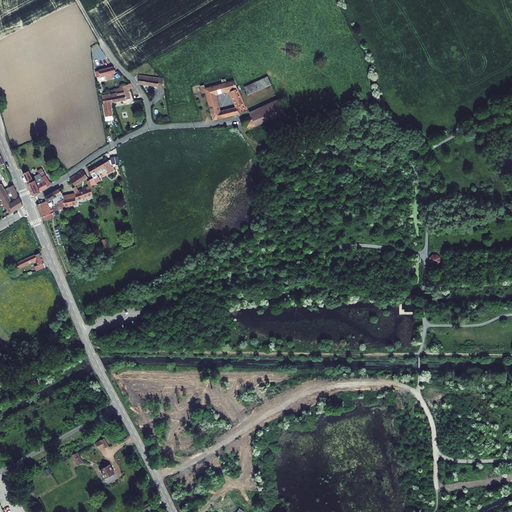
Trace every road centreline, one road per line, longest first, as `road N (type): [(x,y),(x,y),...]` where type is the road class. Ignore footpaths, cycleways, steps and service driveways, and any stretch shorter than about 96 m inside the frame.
road 1 (tertiary): [(30,208),(88,347),(174,511)]
road 2 (residential): [(28,203),(151,127)]
